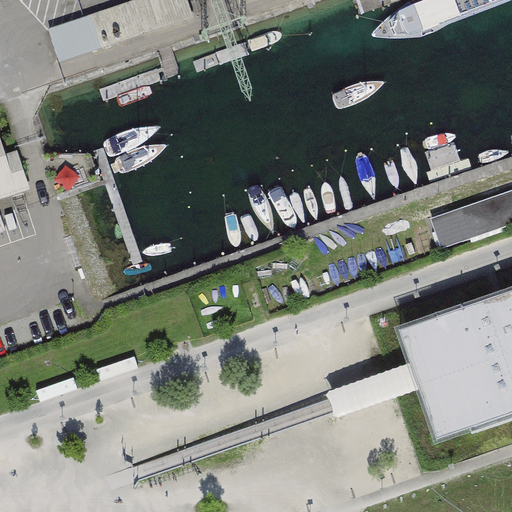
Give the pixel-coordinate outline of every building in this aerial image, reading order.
[(185,0),(147,0),(87,20),(96,48),(191,18),(185,0)] [(0,184),(24,176),(18,156),(7,160),(0,140),(0,184)] [(511,203),(465,219),(472,240),(511,225),(511,203)] [(439,447),(473,435),(511,421),(511,291),(501,295),(499,295),(433,319),(399,330),(411,365),(420,392),(439,447)] [(411,365),(328,394),(332,407),(337,421),(420,392),(411,365)]
